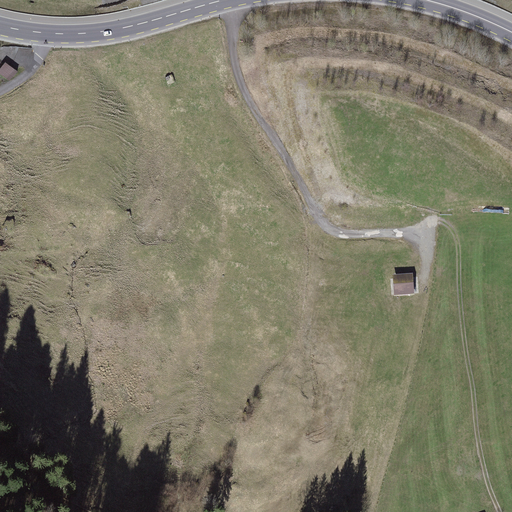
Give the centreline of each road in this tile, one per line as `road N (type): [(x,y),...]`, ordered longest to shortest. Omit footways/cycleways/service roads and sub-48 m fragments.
road 1 (track): [(235,0),(240,78),(320,224),(379,235),(422,233),(440,223),(452,229),(476,433),(498,511)]
road 2 (secondary): [(228,0),(92,34),(0,28)]
